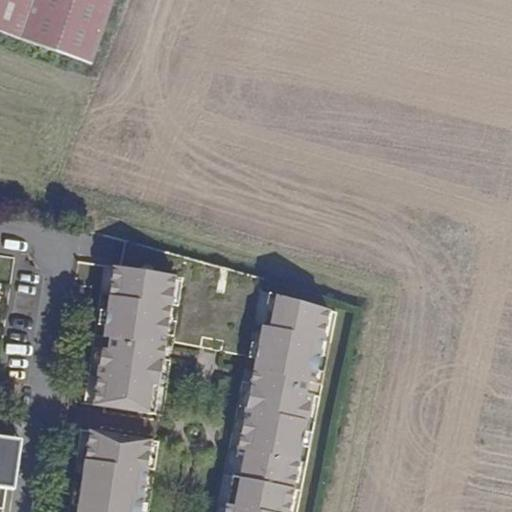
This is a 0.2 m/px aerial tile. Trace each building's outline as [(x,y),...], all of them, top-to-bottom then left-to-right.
[(0,0),(0,26),(92,58),(111,0),(0,0)] [(169,278),(107,270),(97,341),(104,342),(103,347),(102,352),(96,351),(88,408),(142,416),(146,388),(153,389),(157,361),(150,360),(151,349),(159,350),(169,278)] [(272,301),(264,299),(258,330),(266,332),(272,301)] [(324,312),(272,301),(266,332),(258,330),(248,377),(256,379),(254,389),(246,388),(233,455),(241,456),(235,483),(229,511),(222,509),(221,511),(284,511),(307,400),(301,398),(303,387),(309,388),(324,312)] [(158,354),(159,350),(151,349),(150,360),(157,361),(158,354)] [(247,385),(246,388),(254,389),(256,379),(248,377),(248,381),(247,385)] [(149,417),(153,389),(146,388),(142,416),(149,417)] [(134,511),(144,443),(84,434),(72,511),(134,511)] [(14,453),(15,449),(0,447),(0,500),(7,501),(14,453)] [(233,455),(228,482),(235,483),(241,456),(233,455)] [(228,482),(222,509),(229,511),(235,483),(228,482)]
